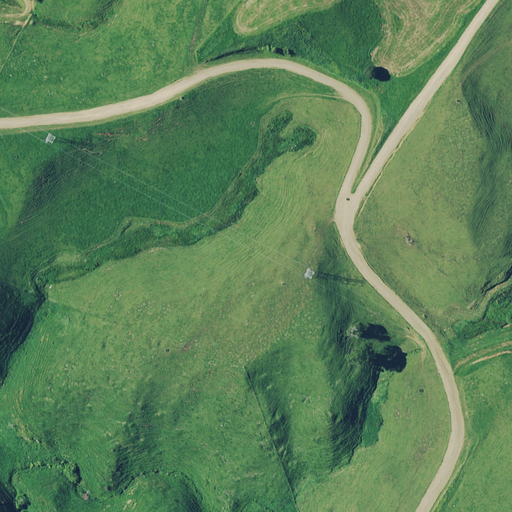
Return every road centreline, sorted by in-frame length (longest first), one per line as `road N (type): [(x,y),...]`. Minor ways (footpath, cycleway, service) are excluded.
road 1 (track): [(0,123),(135,105),(214,71),(264,61),(317,75),(358,99),(367,122),(346,192),(345,231),(372,279),(426,329),(457,416),(452,460),(422,511)]
road 2 (track): [(344,220),(492,0)]
